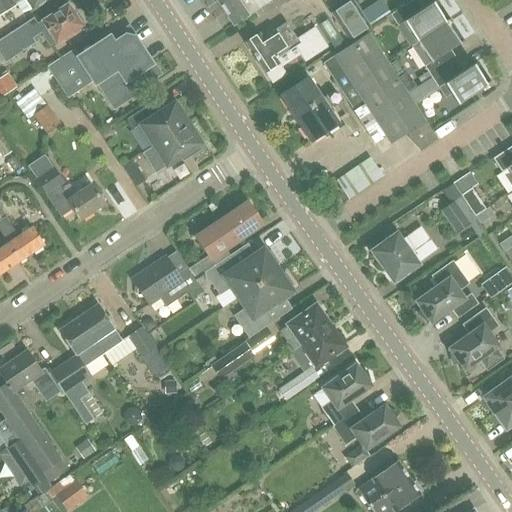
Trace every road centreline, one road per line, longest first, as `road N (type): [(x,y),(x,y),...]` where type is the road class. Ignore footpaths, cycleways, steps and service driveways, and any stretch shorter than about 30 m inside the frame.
road 1 (unclassified): [(511,508),(314,235)]
road 2 (residential): [(255,150),(0,321)]
road 3 (residential): [(314,235),(511,101)]
road 4 (unclassified): [(255,150),(155,0)]
